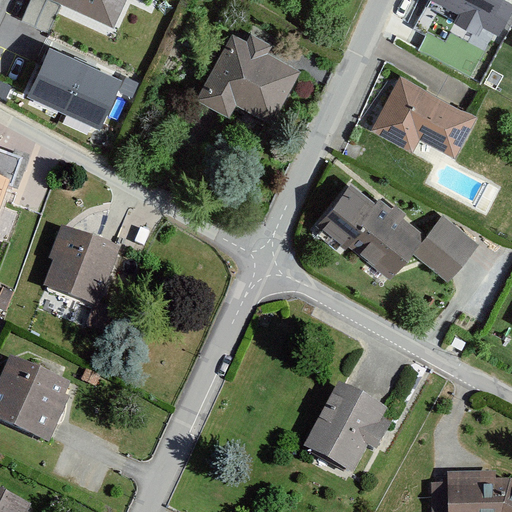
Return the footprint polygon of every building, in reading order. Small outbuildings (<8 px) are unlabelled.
[(58,13),(61,6),(50,0),(49,0),(31,0),(23,20),(29,23),(42,29),(49,32),(58,13)] [(49,0),(50,0),(61,6),(113,30),(127,0),(153,0),(154,0),(49,0)] [(501,0),(434,0),(458,12),(452,24),(476,36),(482,25),(497,33),(511,6),(502,0),(501,0)] [(244,41),(232,35),(196,102),(208,108),(229,119),(236,105),(272,125),(300,72),(267,54),(271,46),(251,35),(247,43),(244,41)] [(85,64),(50,49),(27,97),(62,113),(85,64)] [(122,82),(85,64),(62,113),(100,131),(122,82)] [(470,116),(400,78),(371,131),(380,136),(403,148),(410,152),(418,139),(420,140),(444,153),(454,159),(460,148),(470,129),(476,119),(470,116)] [(11,87),(0,81),(0,97),(5,100),(11,87)] [(21,159),(0,151),(0,201),(7,184),(12,186),(21,159)] [(375,206),(349,185),(318,225),(389,281),(410,254),(448,284),(463,265),(479,245),(441,216),(425,236),(380,200),(375,206)] [(67,229),(59,226),(45,260),(52,263),(43,287),(96,307),(119,249),(105,244),(67,229)] [(14,292),(4,287),(0,296),(0,308),(6,311),(14,292)] [(71,383),(9,355),(0,375),(0,418),(47,439),(52,428),(71,383)] [(101,376),(87,370),(82,381),(96,387),(101,376)] [(343,385),(336,381),(301,446),(351,473),(365,445),(378,452),(390,430),(378,424),(387,408),(363,395),(343,385)] [(491,470),(447,471),(448,482),(448,511),(502,511),(511,478),(496,478),(496,470),(491,470)] [(511,511),(511,478),(502,511),(511,511)] [(448,511),(448,482),(438,482),(432,482),(431,511),(448,511)] [(30,511),(33,505),(0,489),(0,511),(30,511)]
